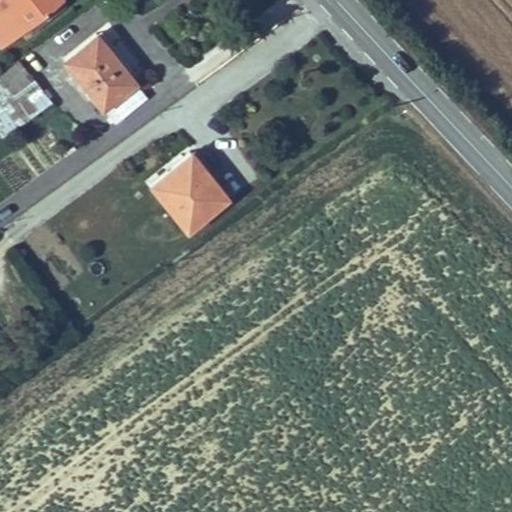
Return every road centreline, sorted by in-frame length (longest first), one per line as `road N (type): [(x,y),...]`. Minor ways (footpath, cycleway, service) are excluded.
road 1 (residential): [(347,12),(40,217)]
road 2 (primary): [(347,12),(511,187)]
